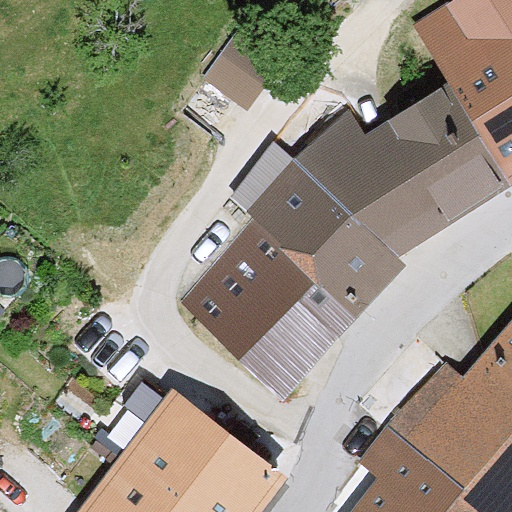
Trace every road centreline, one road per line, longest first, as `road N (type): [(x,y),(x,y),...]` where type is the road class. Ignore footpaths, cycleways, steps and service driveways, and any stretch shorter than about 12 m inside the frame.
road 1 (residential): [(381,0),(236,171),(165,272),(160,303),(168,335),(325,448)]
road 2 (residential): [(325,448),(349,391),(413,300),(511,224)]
